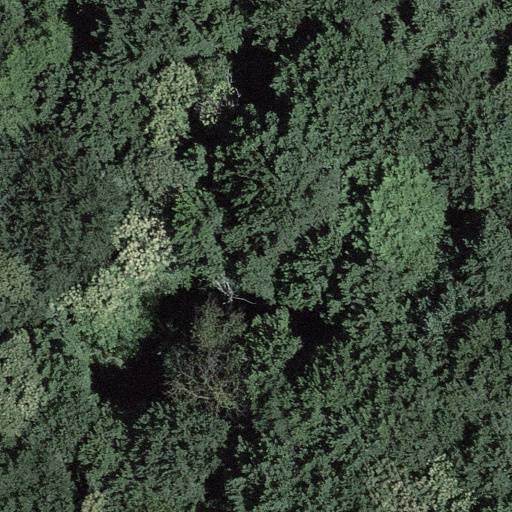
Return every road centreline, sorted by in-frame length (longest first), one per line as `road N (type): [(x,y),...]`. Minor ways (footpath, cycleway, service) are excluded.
road 1 (track): [(240,511),(301,303),(374,134),(475,0)]
road 2 (motorway): [(511,297),(0,228)]
